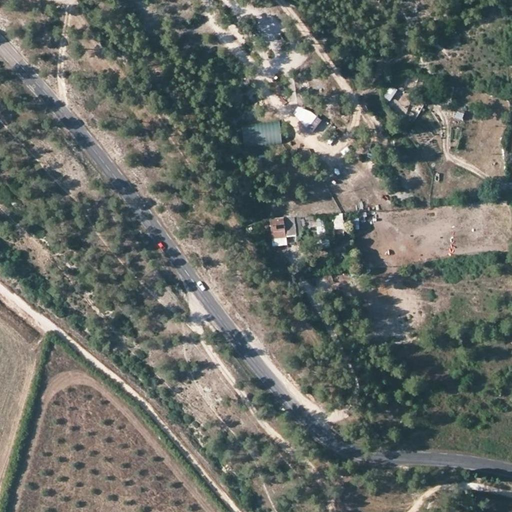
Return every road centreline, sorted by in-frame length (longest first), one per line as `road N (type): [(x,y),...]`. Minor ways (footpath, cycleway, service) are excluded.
road 1 (tertiary): [(0,43),(239,341),(332,443),(354,453),(511,470)]
road 2 (track): [(203,0),(283,116),(352,196)]
road 3 (track): [(315,428),(350,406),(354,379),(295,252)]
